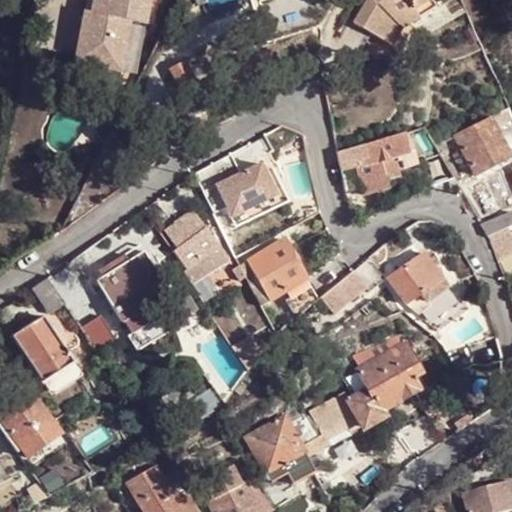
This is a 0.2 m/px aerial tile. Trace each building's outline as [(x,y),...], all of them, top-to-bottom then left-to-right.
[(93,0),(92,6),(90,6),(82,50),(125,59),(135,15),(150,18),(153,0),(93,0)] [(362,0),(350,20),(390,43),(400,28),(418,17),(417,14),(435,3),(432,0),(362,0)] [(82,50),(90,6),(85,4),(74,58),(124,68),(125,59),(82,50)] [(181,87),(195,79),(185,61),(171,69),(181,87)] [(486,168),(510,157),(490,117),(456,134),(468,161),(480,155),(486,168)] [(118,162),(132,134),(114,125),(99,154),(118,162)] [(425,126),(337,151),(341,169),(354,166),(362,194),(387,188),(384,179),(399,174),(396,161),(394,154),(413,149),(412,141),(415,140),(419,154),(438,148),(434,143),(425,126)] [(396,161),(415,156),(413,149),(394,154),(396,161)] [(193,171),(213,212),(225,206),(231,216),(277,193),(265,169),(261,160),(241,171),(230,151),(193,171)] [(486,168),(480,155),(468,161),(475,173),(486,168)] [(277,193),(231,216),(235,226),(290,198),(273,165),(265,169),(277,193)] [(183,270),(192,283),(227,260),(217,246),(219,246),(193,211),(164,232),(175,248),(174,250),(186,268),(183,270)] [(511,227),(511,212),(483,226),(491,238),(492,238),(492,237),(511,227)] [(283,291),(305,278),(284,237),(240,265),(249,283),(257,278),(263,290),(268,299),(269,300),(283,291)] [(96,279),(122,319),(123,318),(151,301),(153,304),(155,303),(171,294),(144,250),(125,261),(128,263),(112,273),(110,271),(96,279)] [(423,253),(388,278),(406,304),(421,293),(426,300),(447,286),(423,253)] [(511,277),(511,276),(511,254),(503,258),(511,277)] [(333,288),(320,299),(332,314),(364,288),(367,292),(383,278),(367,259),(353,271),(333,288)] [(128,263),(125,261),(110,271),(112,273),(128,263)] [(229,271),(237,285),(246,280),(239,267),(229,271)] [(48,313),(64,301),(46,277),(32,287),(48,313)] [(255,294),(263,290),(257,278),(249,283),(255,294)] [(317,301),(305,278),(283,291),(297,317),(317,301)] [(255,294),(259,303),(268,299),(263,290),(255,294)] [(132,332),(161,313),(155,303),(153,304),(151,301),(123,318),(132,332)] [(42,381),(72,361),(43,315),(12,335),(42,381)] [(365,366),(399,347),(394,337),(357,352),(365,366)] [(246,371),(255,361),(242,340),(231,346),(246,371)] [(358,370),(370,390),(366,393),(365,391),(355,396),(360,405),(354,408),(357,415),(362,425),(363,426),(366,426),(384,416),(385,414),(383,410),(418,390),(420,387),(421,385),(416,377),(413,372),(421,368),(423,367),(409,342),(399,347),(365,366),(358,370)] [(345,377),(355,396),(365,391),(366,393),(370,390),(358,370),(345,377)] [(0,406),(0,427),(17,451),(21,447),(22,449),(54,426),(27,388),(0,406)] [(323,436),(346,424),(345,422),(357,415),(354,408),(349,399),(344,391),(309,410),(310,413),(321,433),(323,436)] [(360,405),(355,396),(349,399),(354,408),(360,405)] [(300,445),(321,433),(310,413),(290,425),(300,445)] [(283,464),(305,454),(300,445),(290,425),(284,416),(245,437),(266,474),(283,464)] [(26,456),(58,432),(54,426),(22,449),(26,456)] [(205,458),(236,444),(230,434),(201,449),(205,458)] [(293,483),(314,472),(305,454),(283,464),(287,473),(293,483)] [(87,475),(94,471),(85,460),(75,466),(85,476),(87,475)] [(245,460),(217,475),(226,492),(245,482),(255,477),(245,460)] [(283,464),(266,474),(270,482),(287,473),(283,464)] [(127,484),(142,511),(196,511),(188,498),(177,504),(157,468),(127,484)] [(41,486),(50,480),(43,471),(35,476),(37,480),(41,486)] [(207,503),(226,492),(217,475),(198,485),(207,503)] [(268,511),(274,509),(255,477),(245,482),(260,511),(268,511)] [(34,503),(49,497),(41,486),(37,480),(28,489),(34,503)] [(49,497),(58,491),(50,480),(41,486),(49,497)] [(468,511),(504,511),(511,510),(511,484),(511,481),(464,493),(468,511)] [(212,511),(260,511),(245,482),(226,492),(207,503),(212,511)] [(436,511),(446,511),(442,503),(434,508),(436,511)]
